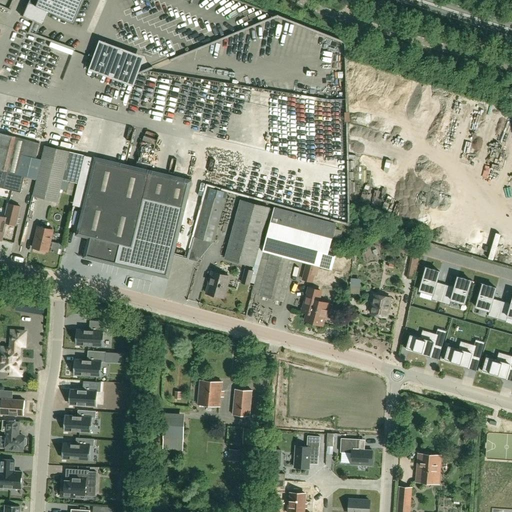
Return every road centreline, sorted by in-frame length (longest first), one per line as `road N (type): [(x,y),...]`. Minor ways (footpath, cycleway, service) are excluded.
road 1 (residential): [(395,374),(59,284)]
road 2 (residential): [(37,511),(59,284)]
road 3 (residential): [(511,406),(395,374)]
